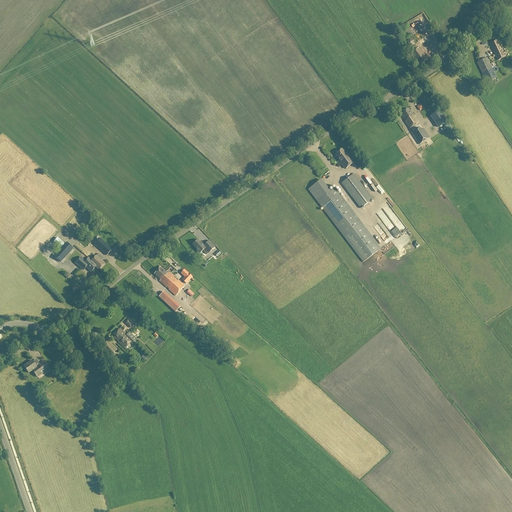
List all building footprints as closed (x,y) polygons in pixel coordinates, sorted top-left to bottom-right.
[(418,49),(410,54),(418,65),(425,60),(423,57),(427,54),(428,55),(434,50),(423,34),(416,39),(426,52),(422,55),(418,49)] [(501,52),(496,41),(489,44),(497,61),(505,57),(504,57),(505,57),(507,55),(507,54),(506,52),(504,51),(502,52),(502,51),(501,52)] [(483,78),(493,73),(486,59),(476,63),(483,78)] [(409,112),(407,109),(400,114),(403,118),(402,118),(409,129),(418,123),(410,112),(409,112)] [(430,117),(438,128),(447,122),(439,110),(430,117)] [(421,132),(418,128),(411,133),(419,145),(429,139),(423,130),(421,132)] [(344,154),(341,150),(334,155),(337,158),(336,159),(344,170),(353,163),(345,153),(344,154)] [(359,209),(371,200),(353,175),(341,184),(359,209)] [(320,181),(308,190),(363,263),(380,249),(334,189),(329,193),(320,181)] [(382,206),(399,230),(404,226),(387,203),(382,206)] [(64,244),(57,238),(53,243),(60,249),(53,257),(60,263),(73,249),(66,243),(64,244)] [(106,256),(112,250),(99,239),(94,245),(106,256)] [(197,241),(192,246),(197,251),(196,251),(198,254),(202,251),(206,255),(214,248),(209,242),(204,246),(201,243),(200,244),(197,241)] [(96,267),(95,268),(98,270),(104,264),(101,261),(103,259),(98,255),(96,257),(95,257),(91,262),(96,267)] [(91,262),(88,259),(86,261),(80,257),(74,264),(83,271),(85,268),(90,273),(95,268),(96,267),(91,262)] [(165,273),(160,268),(154,275),(160,281),(159,282),(166,288),(167,288),(169,290),(168,290),(175,297),(184,287),(171,275),(171,276),(166,272),(165,273)] [(191,278),(187,274),(182,280),(186,284),(191,278)] [(172,302),(162,293),(158,298),(168,306),(172,302)] [(174,312),(179,307),(173,302),(169,307),(174,312)] [(129,328),(132,325),(127,320),(124,324),(129,328)] [(124,349),(132,341),(120,330),(112,337),(119,343),(118,344),(124,349)] [(109,357),(116,350),(107,342),(100,349),(109,357)] [(55,363),(61,359),(57,353),(51,357),(55,363)] [(36,367),(32,362),(24,367),(28,374),(32,371),(36,378),(49,369),(44,362),(36,367)] [(71,375),(67,370),(62,374),(60,371),(58,372),(64,380),(71,375)]
